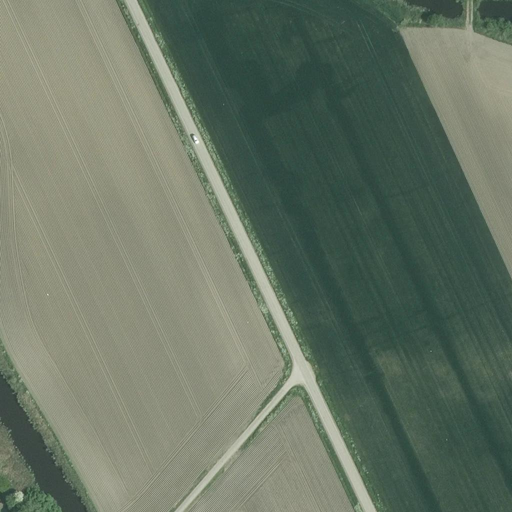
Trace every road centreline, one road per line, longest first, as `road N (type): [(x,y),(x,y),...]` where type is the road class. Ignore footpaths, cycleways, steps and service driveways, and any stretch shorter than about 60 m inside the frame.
road 1 (tertiary): [(304,373),(129,0)]
road 2 (unclassified): [(178,511),(304,373)]
road 3 (tertiary): [(369,511),(304,373)]
